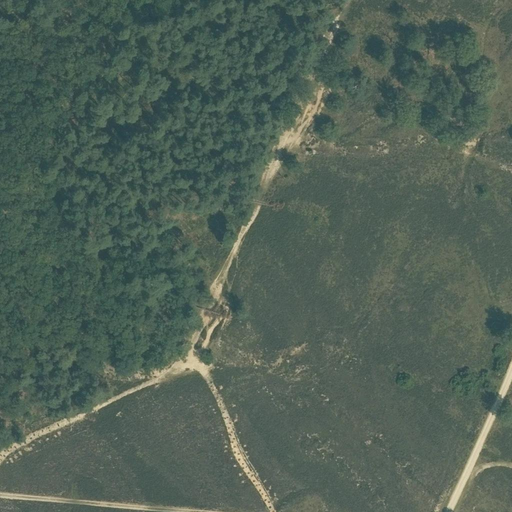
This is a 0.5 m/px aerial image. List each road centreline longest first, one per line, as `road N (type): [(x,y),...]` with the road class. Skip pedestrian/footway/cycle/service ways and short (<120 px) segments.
road 1 (unknown): [(0,457),(179,361),(345,0)]
road 2 (unknown): [(183,355),(203,373),(236,458),(269,511)]
road 3 (track): [(158,511),(0,498)]
road 4 (track): [(511,366),(455,495)]
